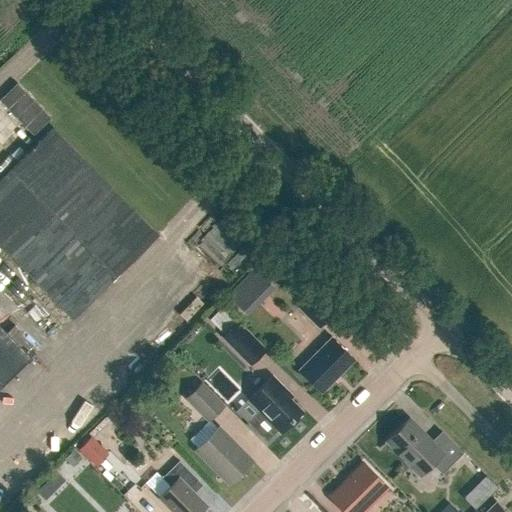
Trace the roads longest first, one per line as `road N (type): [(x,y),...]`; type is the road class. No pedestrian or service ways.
road 1 (unclassified): [(443,326),(119,0)]
road 2 (residential): [(253,511),(412,356)]
road 3 (residential): [(511,456),(412,356)]
